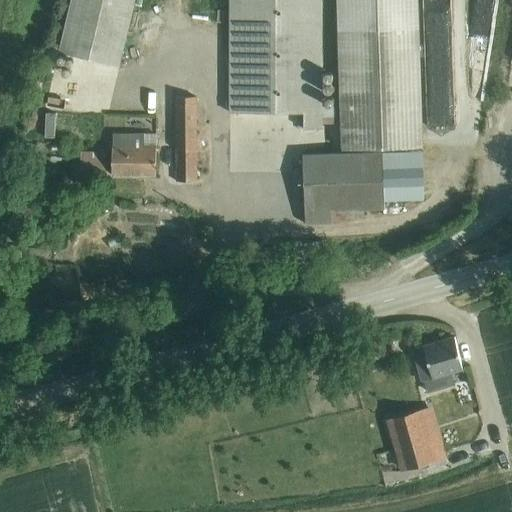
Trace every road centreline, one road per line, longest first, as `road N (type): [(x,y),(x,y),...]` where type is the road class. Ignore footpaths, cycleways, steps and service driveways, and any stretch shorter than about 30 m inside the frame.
road 1 (tertiary): [(0,409),(511,266)]
road 2 (track): [(0,395),(54,357),(173,321),(209,296)]
road 3 (track): [(377,304),(390,281),(476,227),(511,184)]
road 4 (track): [(377,304),(341,290),(209,296)]
